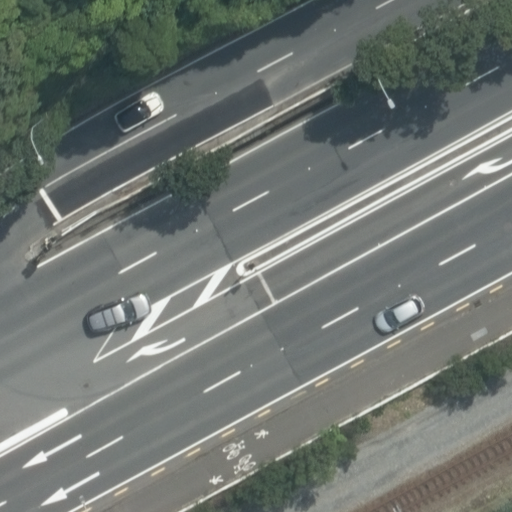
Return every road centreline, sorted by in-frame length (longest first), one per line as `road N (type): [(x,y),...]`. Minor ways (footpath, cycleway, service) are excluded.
road 1 (primary): [(0,360),(511,61)]
road 2 (secondary): [(0,240),(33,195),(386,0)]
road 3 (primary): [(390,265),(0,476)]
road 4 (primary): [(390,265),(0,396)]
road 5 (primary): [(511,198),(390,265)]
